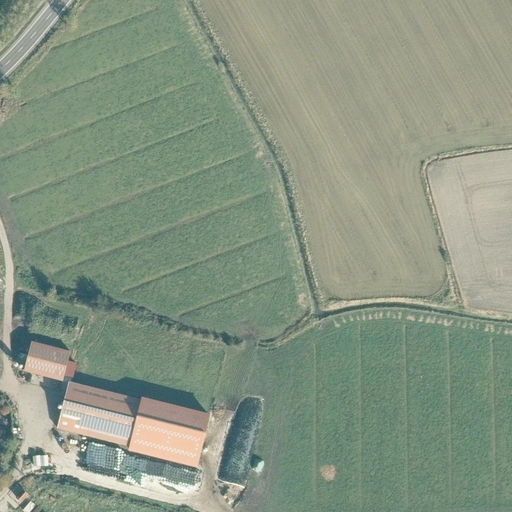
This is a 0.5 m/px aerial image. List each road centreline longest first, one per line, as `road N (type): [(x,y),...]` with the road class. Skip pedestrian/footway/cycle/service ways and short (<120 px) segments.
road 1 (residential): [(0,215),(27,468)]
road 2 (residential): [(27,468),(64,468),(224,511)]
